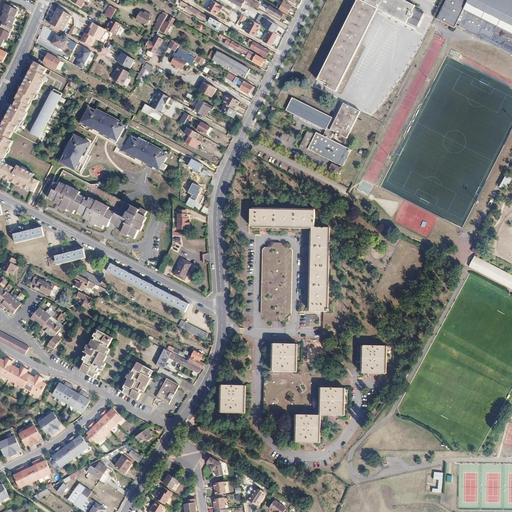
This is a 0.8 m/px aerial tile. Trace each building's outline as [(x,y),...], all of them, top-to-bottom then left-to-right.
[(211,0),(206,9),(216,15),(219,9),(220,7),(222,8),(223,6),(211,0)] [(251,5),(258,9),(260,5),(251,0),(250,1),(248,0),(245,0),(245,1),(246,1),(251,5)] [(357,0),(317,80),(327,85),(326,87),(336,92),(378,9),(406,23),(407,22),(417,27),(424,12),(414,7),(415,6),(403,0),(357,0)] [(492,41),(494,36),(492,35),(494,32),(497,26),(511,32),(511,0),(446,0),(437,19),(455,28),(457,24),(460,25),(459,27),(480,37),(480,35),(492,41)] [(251,5),(246,1),(241,9),(247,12),(251,5)] [(276,7),(288,13),(292,6),(284,1),(282,5),(278,3),(276,7)] [(114,7),(107,4),(102,14),(108,17),(114,7)] [(201,12),(188,4),(185,8),(197,15),(196,16),(206,22),(209,17),(200,13),(201,12)] [(0,49),(5,40),(7,41),(11,34),(10,33),(13,26),(16,18),(15,18),(18,11),(6,5),(3,12),(4,13),(0,20),(3,22),(0,29),(0,28),(0,49)] [(283,13),(270,6),(267,10),(280,18),(283,13)] [(50,24),(64,32),(72,17),(59,9),(50,24)] [(254,21),(257,15),(249,10),(246,15),(254,21)] [(146,25),(148,23),(149,24),(151,21),(149,20),(152,15),(146,12),(144,14),(141,12),(137,20),(146,25)] [(154,30),(158,33),(168,14),(163,12),(160,18),(159,18),(157,21),(158,21),(154,30)] [(171,17),(168,23),(166,22),(161,30),(167,34),(175,19),(171,17)] [(222,24),(211,17),(208,22),(211,24),(211,23),(218,27),(220,27),(222,24)] [(107,22),(106,22),(116,28),(118,23),(109,18),(107,22)] [(254,36),(257,31),(258,28),(260,24),(252,19),(246,31),(254,36)] [(98,34),(102,28),(89,21),(87,26),(89,26),(88,28),(98,34)] [(102,28),(112,34),(116,28),(106,22),(105,25),(104,24),(102,28)] [(284,36),(286,32),(270,23),(268,26),(284,36)] [(222,24),(220,27),(219,29),(218,30),(224,33),(228,27),(222,24)] [(96,38),(98,34),(88,28),(85,33),(90,35),(91,36),(96,38)] [(82,31),(77,39),(87,44),(89,40),(88,39),(90,35),(85,33),(82,31)] [(62,49),(63,49),(65,44),(67,41),(56,35),(52,44),(62,49)] [(149,48),(156,52),(163,40),(156,36),(155,39),(153,42),(149,40),(146,46),(149,48)] [(261,66),(265,60),(228,39),(227,40),(225,44),(229,46),(230,45),(237,49),(238,49),(248,55),(247,56),(254,60),(253,61),(261,66)] [(270,51),(250,39),(249,42),(252,44),(250,48),(256,51),(258,49),(260,50),(258,53),(267,57),(270,51)] [(172,40),(169,47),(175,51),(177,47),(179,44),(172,40)] [(68,49),(74,52),(77,43),(71,41),(68,49)] [(198,55),(179,44),(177,47),(193,56),(193,58),(195,59),(198,55)] [(83,69),(92,52),(79,45),(74,53),(77,55),(75,58),(78,60),(75,65),(83,69)] [(175,65),(178,67),(181,69),(186,61),(193,64),(195,59),(193,58),(179,50),(177,54),(175,58),(172,64),(175,65)] [(212,51),(208,57),(245,78),(250,69),(218,51),(216,53),(212,51)] [(48,53),(46,58),(54,62),(57,58),(48,53)] [(117,63),(131,69),(135,60),(121,53),(117,63)] [(205,59),(199,56),(196,61),(202,65),(203,63),(205,59)] [(54,62),(46,58),(44,61),(47,63),(46,64),(52,67),(54,62)] [(0,175),(25,187),(25,186),(36,192),(41,180),(34,177),(36,174),(18,165),(17,168),(7,163),(6,164),(3,162),(14,141),(10,139),(14,132),(16,133),(19,126),(21,127),(28,113),(26,112),(33,99),(34,100),(46,76),(44,75),(47,68),(34,61),(25,79),(26,80),(23,86),(22,86),(15,98),(17,99),(8,115),(7,114),(2,125),(3,126),(0,130),(0,175)] [(130,73),(119,66),(116,71),(119,73),(114,81),(123,86),(130,73)] [(143,67),(140,73),(136,79),(145,83),(149,75),(152,76),(154,74),(143,67)] [(255,87),(233,75),(230,80),(237,83),(238,81),(241,83),(240,84),(242,86),(240,90),(249,95),(251,92),(252,93),(255,87)] [(63,93),(54,89),(31,133),(40,138),(63,93)] [(225,105),(236,111),(238,107),(237,107),(240,102),(228,95),(223,104),(225,105)] [(286,110),(326,130),(327,128),(332,117),(292,97),(286,110)] [(209,110),(212,111),(214,107),(201,100),(194,111),(205,117),(209,110)] [(142,102),(139,109),(156,118),(159,112),(142,102)] [(344,103),(331,129),(334,132),(347,138),(360,111),(344,103)] [(225,105),(222,111),(234,118),(237,112),(236,111),(225,105)] [(126,125),(89,106),(80,122),(118,141),(126,125)] [(193,117),(185,113),(181,122),(185,124),(188,118),(191,120),(193,117)] [(211,127),(202,122),(198,130),(206,135),(211,127)] [(200,134),(188,127),(184,133),(189,136),(185,143),(196,149),(198,144),(195,143),(196,141),(200,134)] [(326,130),(323,136),(325,136),(327,131),(333,134),(334,132),(331,129),(328,128),(327,128),(326,130)] [(331,139),(333,134),(327,131),(325,136),(323,136),(317,132),(316,135),(308,131),(300,147),(308,151),(309,149),(343,166),(351,150),(331,139)] [(91,142),(75,134),(60,162),(76,171),(91,142)] [(168,154),(132,135),(123,151),(160,170),(168,154)] [(204,165),(192,159),(189,165),(200,171),(204,165)] [(342,168),(332,163),(328,170),(338,175),(342,168)] [(90,169),(93,175),(100,171),(97,166),(90,169)] [(85,217),(84,218),(91,221),(90,223),(96,226),(97,226),(97,225),(97,224),(104,228),(105,225),(108,227),(111,222),(117,226),(123,230),(122,233),(128,236),(129,236),(129,235),(136,238),(140,230),(141,231),(144,224),(142,223),(145,217),(145,216),(147,211),(141,208),(140,210),(63,170),(57,183),(54,182),(51,188),(53,189),(49,197),(56,201),(55,202),(61,205),(61,207),(60,207),(67,211),(67,210),(68,209),(74,213),(76,210),(79,212),(79,213),(85,216),(85,217)] [(511,177),(507,175),(500,186),(506,189),(511,178),(511,177)] [(203,188),(193,183),(188,192),(193,194),(191,199),(190,198),(186,204),(193,208),(203,188)] [(312,227),(315,227),(315,211),(251,209),(251,226),(312,227)] [(186,214),(179,213),(178,213),(178,229),(187,229),(187,226),(189,226),(189,221),(187,221),(187,218),(187,214),(186,214)] [(42,227),(14,234),(16,243),(45,236),(42,227)] [(329,228),(315,227),(312,227),(310,311),(327,312),(329,228)] [(263,249),(261,314),(269,321),(284,322),(292,314),(293,250),(290,248),(285,248),(281,243),(275,243),(270,247),(265,247),(263,249)] [(469,267),(510,288),(511,285),(511,275),(483,260),(486,254),(475,247),(472,252),(476,254),(469,267)] [(55,257),(48,259),(50,266),(57,264),(58,265),(86,258),(84,249),(55,256),(55,257)] [(193,264),(189,262),(185,260),(187,257),(181,254),(179,257),(182,258),(174,275),(185,280),(193,264)] [(8,255),(5,260),(8,262),(4,270),(13,274),(17,266),(14,264),(16,260),(8,255)] [(112,263),(107,271),(186,313),(190,304),(112,263)] [(78,275),(76,280),(78,282),(76,286),(85,292),(90,281),(78,275)] [(39,279),(35,277),(32,283),(37,286),(38,284),(43,287),(41,290),(50,295),(55,287),(45,282),(39,279)] [(107,290),(95,284),(94,287),(106,294),(107,290)] [(22,304),(0,286),(0,304),(5,308),(6,307),(8,309),(12,312),(10,313),(13,315),(22,304)] [(87,301),(96,305),(98,301),(97,301),(89,297),(87,301)] [(46,312),(40,307),(31,318),(34,321),(35,319),(41,324),(40,326),(43,328),(41,330),(45,333),(46,331),(51,335),(49,337),(52,340),(47,346),(50,348),(52,346),(55,349),(63,339),(57,334),(61,329),(56,324),(50,319),(52,317),(46,312)] [(182,321),(178,327),(205,340),(208,335),(182,321)] [(105,362),(108,356),(107,355),(105,355),(107,351),(109,352),(110,349),(108,348),(113,338),(99,330),(98,332),(97,334),(96,334),(96,333),(94,336),(96,337),(95,340),(93,339),(90,346),(88,345),(86,348),(88,349),(86,353),(87,353),(89,354),(87,358),(85,357),(84,360),(85,361),(81,369),(80,370),(94,378),(96,374),(98,375),(100,372),(98,371),(99,368),(101,369),(103,366),(105,366),(106,363),(105,362)] [(1,331),(0,333),(0,340),(25,354),(30,347),(1,331)] [(296,344),(274,344),(274,371),(296,372),(296,344)] [(386,346),(364,345),(363,373),(385,374),(386,346)] [(192,357),(200,361),(204,355),(195,351),(192,357)] [(158,365),(162,367),(167,356),(164,354),(158,365)] [(184,364),(186,360),(176,355),(174,359),(184,364)] [(192,357),(190,362),(201,368),(203,369),(206,364),(200,361),(192,357)] [(0,375),(0,376),(9,360),(6,358),(3,362),(2,362),(3,361),(0,359),(0,375)] [(12,362),(9,360),(0,376),(5,378),(6,376),(9,378),(15,368),(12,366),(11,367),(10,366),(12,362)] [(198,372),(201,368),(190,362),(188,361),(185,366),(198,372)] [(147,387),(148,385),(150,381),(152,378),(150,377),(151,375),(150,374),(152,370),(138,363),(133,372),(132,372),(130,376),(129,375),(127,377),(129,378),(124,388),(126,389),(124,392),(138,400),(141,393),(139,392),(140,391),(141,389),(143,390),(144,388),(145,387),(147,387)] [(16,384),(24,368),(21,367),(19,370),(17,370),(18,369),(15,368),(9,378),(12,380),(11,382),(15,384),(16,384)] [(28,370),(24,368),(16,384),(20,386),(21,384),(25,387),(30,376),(27,374),(27,375),(25,374),(28,370)] [(31,393),(39,377),(36,375),(34,379),(33,378),(30,376),(25,387),(28,388),(26,390),(30,392),(31,393)] [(43,379),(39,377),(31,393),(35,395),(36,393),(40,395),(45,384),(42,383),(41,383),(43,379)] [(167,378),(162,388),(160,392),(157,397),(169,404),(175,394),(180,385),(167,378)] [(60,400),(68,384),(65,382),(63,386),(61,386),(62,385),(59,384),(54,394),(57,396),(56,398),(60,400)] [(71,386),(68,384),(60,400),(64,402),(65,400),(68,402),(74,392),(71,390),(70,391),(69,390),(71,386)] [(244,386),(222,385),(222,412),(244,413),(244,386)] [(344,388),(322,388),(321,415),(343,416),(344,388)] [(74,408),(83,393),(80,391),(78,395),(76,394),(77,393),(74,392),(68,402),(71,404),(70,406),(74,408)] [(87,394),(83,393),(74,408),(79,411),(80,409),(83,410),(89,400),(86,398),(85,399),(84,398),(87,394)] [(103,412),(116,425),(119,421),(117,420),(120,417),(112,409),(109,411),(110,412),(109,413),(106,410),(103,412)] [(116,425),(103,412),(100,415),(103,418),(102,419),(99,421),(108,430),(110,427),(112,429),(115,426),(116,425)] [(45,417),(55,432),(58,429),(56,426),(57,425),(57,426),(60,424),(53,414),(50,416),(49,414),(45,417)] [(319,415),(297,415),(297,443),(319,443),(319,415)] [(52,434),(55,432),(45,417),(41,420),(42,422),(39,424),(46,434),(49,432),(48,431),(49,430),(52,434)] [(90,425),(103,437),(107,434),(105,432),(108,430),(99,421),(97,424),(96,425),(93,422),(90,425)] [(103,437),(90,425),(88,427),(91,431),(90,432),(89,431),(87,433),(96,442),(98,439),(100,441),(103,437)] [(26,430),(35,445),(38,443),(36,439),(37,439),(38,439),(40,438),(35,427),(32,429),(30,427),(27,429),(26,430)] [(150,433),(147,429),(136,437),(141,442),(146,438),(149,441),(153,438),(150,433)] [(32,447),(35,445),(26,430),(22,432),(23,434),(20,436),(26,446),(29,444),(28,444),(29,443),(32,447)] [(76,439),(74,435),(71,437),(81,452),(85,449),(84,447),(87,445),(80,435),(77,437),(77,438),(76,439)] [(6,439),(14,456),(17,454),(15,450),(16,449),(17,450),(20,449),(15,438),(12,439),(11,437),(6,439)] [(69,444),(69,443),(66,446),(73,455),(76,453),(77,455),(81,452),(71,437),(67,440),(70,443),(69,444)] [(10,457),(14,456),(6,439),(2,442),(3,444),(0,444),(0,446),(4,456),(7,454),(8,453),(10,457)] [(60,445),(57,448),(67,462),(71,459),(70,457),(73,455),(66,446),(63,448),(62,449),(60,445)] [(124,446),(128,449),(127,450),(131,452),(130,454),(140,461),(142,458),(137,454),(132,451),(132,450),(130,449),(130,447),(127,445),(124,446)] [(67,462),(57,448),(53,450),(56,454),(55,454),(52,456),(59,465),(62,463),(63,465),(67,462)] [(101,459),(108,464),(111,461),(109,460),(121,451),(119,449),(101,459)] [(123,456),(116,466),(126,473),(133,463),(123,456)] [(222,465),(211,457),(208,461),(214,466),(212,467),(213,471),(216,470),(218,475),(225,473),(222,465)] [(36,460),(43,477),(48,475),(47,473),(50,471),(45,460),(42,462),(41,463),(39,459),(36,460)] [(43,477),(36,460),(32,462),(34,466),(33,467),(32,466),(30,467),(35,478),(38,477),(39,479),(43,477)] [(91,467),(88,471),(100,480),(108,469),(100,463),(95,469),(91,467)] [(23,466),(20,468),(27,484),(32,482),(31,480),(35,478),(30,467),(26,469),(26,470),(25,470),(23,466)] [(27,484),(20,468),(16,470),(18,474),(17,474),(17,473),(14,475),(19,486),(22,484),(23,486),(27,484)] [(69,476),(73,479),(87,471),(84,469),(69,476)] [(432,492),(442,493),(443,472),(434,472),(434,479),(439,480),(438,488),(433,488),(432,492)] [(180,481),(168,474),(165,478),(166,478),(163,483),(172,488),(175,484),(177,485),(180,481)] [(108,479),(105,483),(111,487),(112,488),(115,484),(108,479)] [(56,494),(60,497),(69,487),(63,482),(62,484),(63,485),(56,494)] [(226,493),(224,482),(214,483),(214,487),(215,487),(216,490),(215,490),(216,495),(226,493)] [(93,492),(80,483),(68,500),(85,511),(87,511),(94,502),(88,498),(93,492)] [(0,497),(2,500),(6,498),(5,496),(8,494),(2,484),(0,484),(0,497)] [(165,504),(172,493),(161,486),(159,490),(161,491),(159,494),(156,498),(165,504)] [(248,499),(256,505),(261,497),(263,498),(266,493),(256,487),(248,499)] [(40,493),(34,496),(37,500),(51,492),(47,489),(40,493)] [(213,499),(215,511),(225,510),(223,498),(213,499)] [(195,503),(197,503),(196,499),(186,500),(187,504),(184,504),(185,511),(195,511),(195,507),(195,503)] [(154,506),(152,509),(149,511),(161,511),(165,506),(155,501),(152,505),(154,506)] [(283,511),(286,509),(275,501),(268,509),(272,511),(283,511)] [(97,503),(90,511),(104,511),(105,511),(101,508),(102,507),(97,503)]
